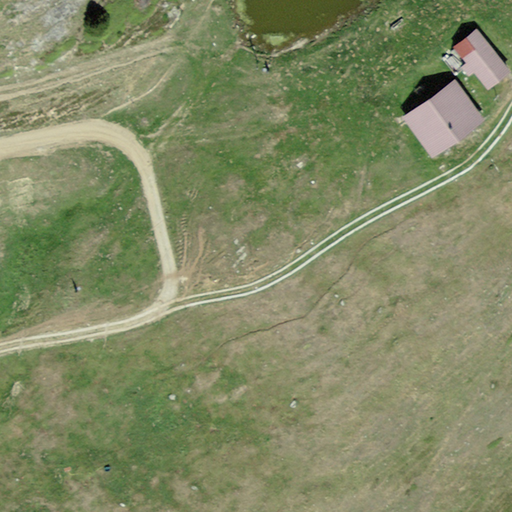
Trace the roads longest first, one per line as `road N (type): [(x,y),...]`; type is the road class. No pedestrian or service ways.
road 1 (track): [(163,309),(257,286),(355,222),(464,167),(511,108)]
road 2 (track): [(0,347),(108,329),(163,309),(169,284),(144,166),(125,137),(94,125)]
